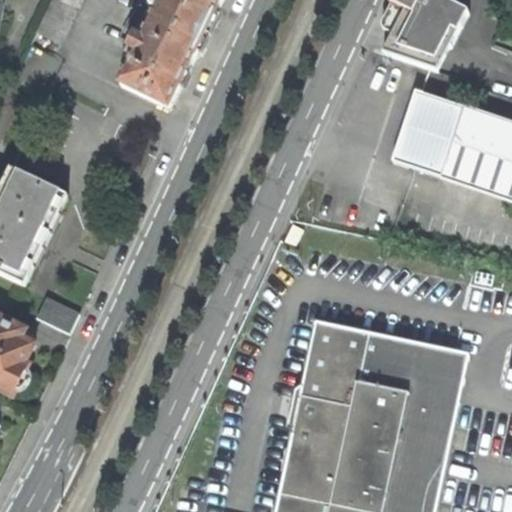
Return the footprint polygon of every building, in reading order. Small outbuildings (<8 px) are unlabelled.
[(51,0),(36,33),(60,44),(81,0),(51,0)] [(162,0),(158,10),(209,36),(219,15),(218,14),(224,0),(162,0)] [(407,12),(385,54),(439,75),(471,14),(455,6),(458,0),(396,0),(393,5),(407,12)] [(146,35),(158,10),(141,2),(126,33),(137,39),(140,33),(146,35)] [(209,36),(158,10),(146,35),(140,33),(137,39),(130,53),(135,56),(121,86),(171,110),(185,82),(197,58),(198,59),(209,36)] [(511,126),(464,111),(465,108),(416,92),(404,129),(394,163),(511,201),(511,126)] [(69,198),(12,171),(0,195),(0,273),(27,286),(51,236),(69,198)] [(48,299),(37,321),(69,336),(80,315),(48,299)] [(22,333),(0,322),(0,394),(9,399),(11,394),(21,392),(26,383),(21,375),(22,371),(24,367),(21,366),(30,347),(18,341),(22,333)] [(436,511),(471,356),(317,322),(303,386),(296,390),(288,426),(293,435),(281,491),(276,511),(436,511)]
